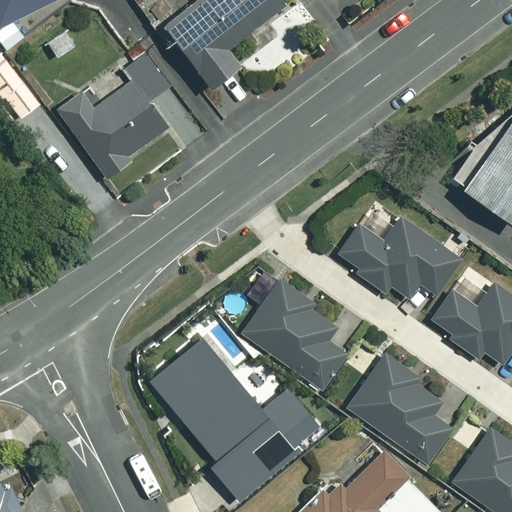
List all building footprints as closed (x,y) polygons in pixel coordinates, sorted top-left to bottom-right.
[(0,0),(0,23),(47,0),(0,0)] [(286,5),(282,0),(195,0),(167,21),(214,83),(244,61),(232,45),(286,5)] [(169,84),(145,51),(124,67),(132,77),(95,104),(84,88),(60,106),(108,173),(171,128),(150,98),(169,84)] [(1,59),(0,60),(0,92),(24,115),(41,98),(1,59)] [(511,114),(502,107),(453,172),(511,215),(511,114)] [(361,220),(341,248),(362,263),(358,268),(387,289),(393,282),(410,294),(420,279),(436,291),(461,257),(402,214),(385,237),(361,220)] [(338,321),(281,277),(242,328),(321,388),(348,353),(326,336),(338,321)] [(454,286),(433,316),(455,332),(453,336),(479,355),(485,347),(502,359),(511,345),(511,291),(495,280),(478,303),(454,286)] [(264,407),(204,334),(152,377),(217,457),(212,462),(239,495),(321,427),(288,387),(264,407)] [(443,396),(387,352),(348,403),(425,464),(453,428),(432,411),(443,396)] [(511,511),(511,431),(496,420),(454,478),(502,511),(511,511)] [(343,488),(330,476),(293,511),(446,511),(384,448),(343,488)] [(26,511),(13,484),(8,486),(0,468),(0,511),(26,511)]
